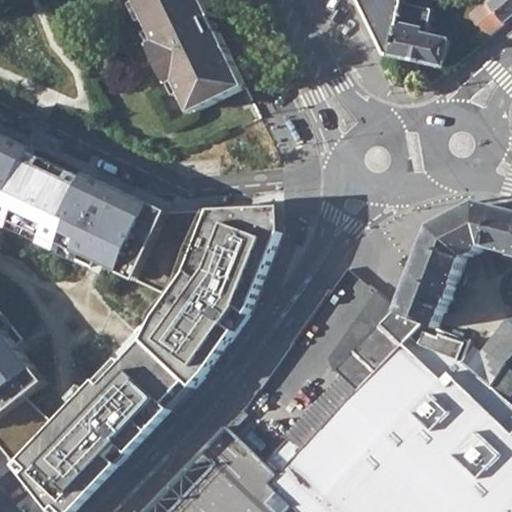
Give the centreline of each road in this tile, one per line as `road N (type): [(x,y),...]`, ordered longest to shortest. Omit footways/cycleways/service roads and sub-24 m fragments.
road 1 (residential): [(380,160),(230,388),(110,511)]
road 2 (residential): [(380,160),(286,179),(184,185),(0,100)]
road 3 (residential): [(281,0),(323,86),(380,160)]
